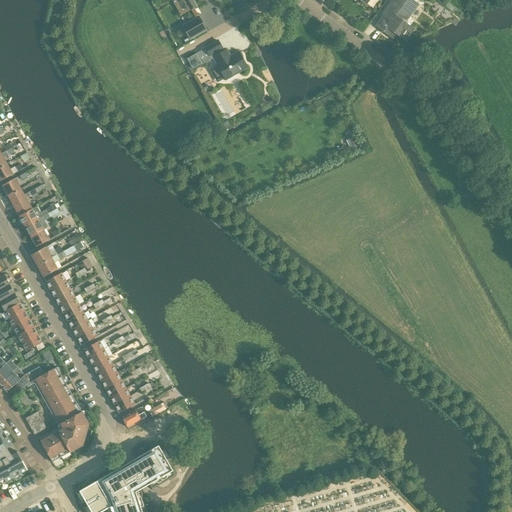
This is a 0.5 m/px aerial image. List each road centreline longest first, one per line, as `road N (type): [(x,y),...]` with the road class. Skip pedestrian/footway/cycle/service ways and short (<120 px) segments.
road 1 (tertiary): [(56,483),(104,446),(105,410),(0,231)]
road 2 (tertiary): [(511,214),(428,101),(314,11)]
